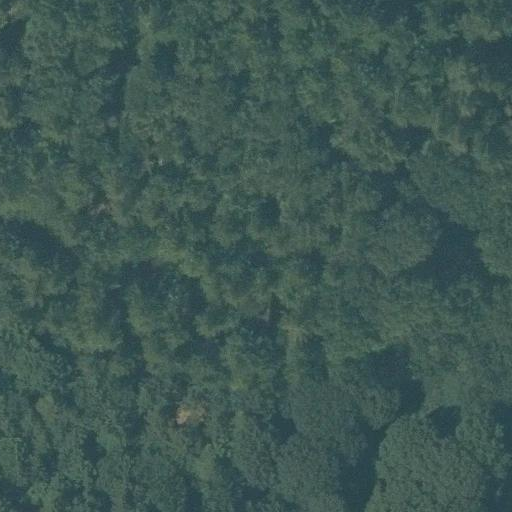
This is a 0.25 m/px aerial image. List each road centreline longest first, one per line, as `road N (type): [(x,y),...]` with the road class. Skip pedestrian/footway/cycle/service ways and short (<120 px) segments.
road 1 (track): [(439,0),(238,511)]
road 2 (track): [(511,148),(53,0)]
